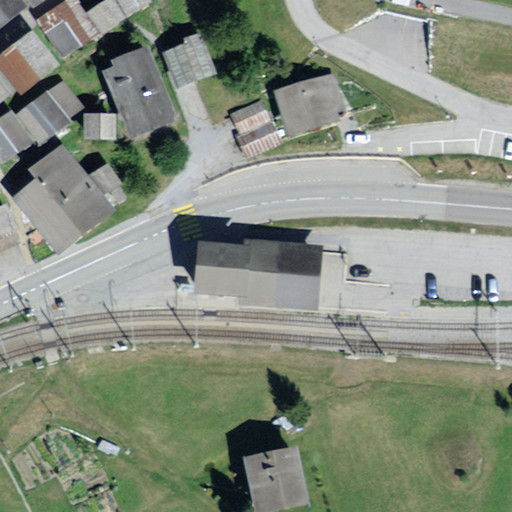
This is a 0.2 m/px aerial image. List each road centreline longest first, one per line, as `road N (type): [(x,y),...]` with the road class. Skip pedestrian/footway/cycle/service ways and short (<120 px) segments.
road 1 (primary): [(0,304),(161,231),(260,203),(336,197),(511,209)]
road 2 (unclassified): [(511,114),(349,49),(304,0)]
